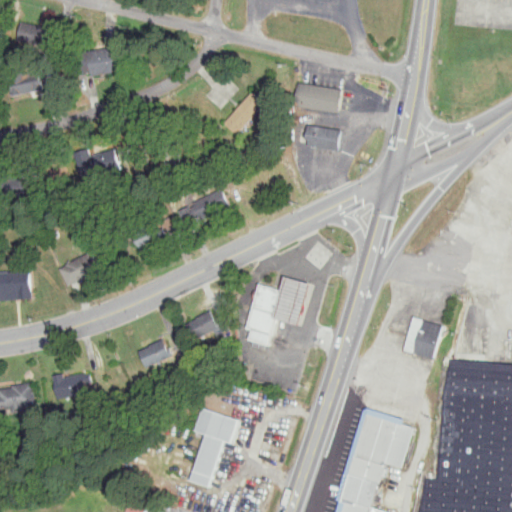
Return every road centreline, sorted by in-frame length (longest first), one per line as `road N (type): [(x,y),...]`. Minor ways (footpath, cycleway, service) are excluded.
road 1 (primary): [(288,511),(393,176),(423,0)]
road 2 (residential): [(0,341),(152,296),(393,176)]
road 3 (residential): [(413,77),(81,0)]
road 4 (residential): [(0,135),(177,83),(213,48),(217,0)]
road 5 (secondary): [(368,264),(407,232),(508,112)]
road 6 (secondary): [(393,176),(511,109)]
